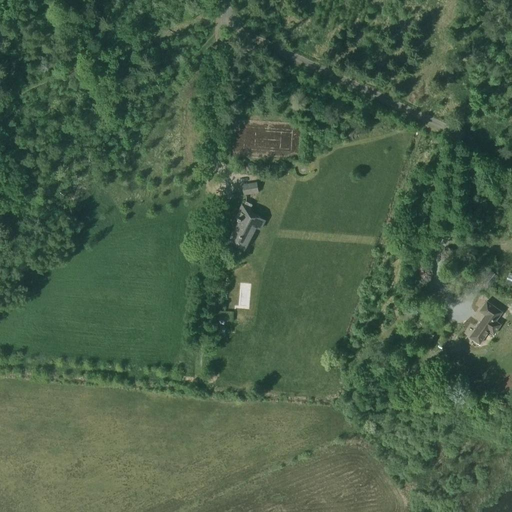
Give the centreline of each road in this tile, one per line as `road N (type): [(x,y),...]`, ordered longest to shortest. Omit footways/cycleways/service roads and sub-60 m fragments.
road 1 (unclassified): [(187,386),(204,357),(217,23)]
road 2 (unclassified): [(285,54),(511,162)]
road 3 (track): [(132,125),(58,0)]
